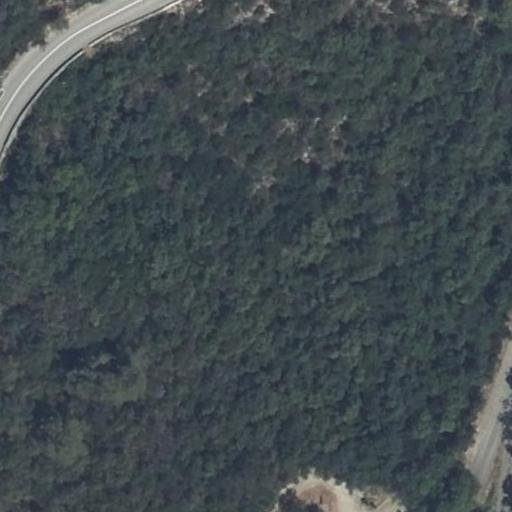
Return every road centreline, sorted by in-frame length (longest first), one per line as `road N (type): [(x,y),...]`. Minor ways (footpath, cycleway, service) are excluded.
road 1 (secondary): [(140,0),(43,61),(0,118)]
road 2 (unclassified): [(459,511),(511,385)]
